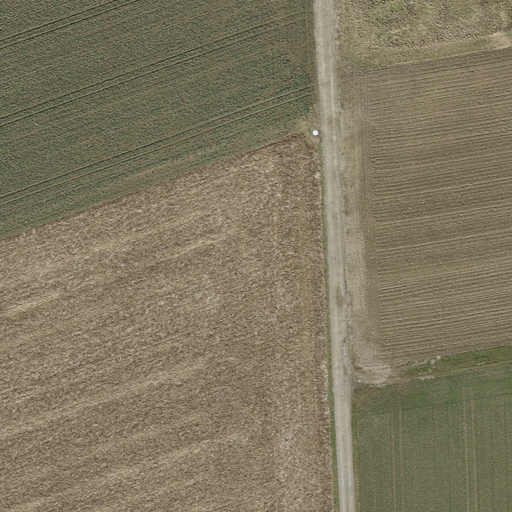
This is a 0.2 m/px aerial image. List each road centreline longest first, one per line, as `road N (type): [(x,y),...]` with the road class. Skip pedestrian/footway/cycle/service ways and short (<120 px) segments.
road 1 (track): [(349,511),(325,0)]
road 2 (track): [(343,387),(511,357)]
